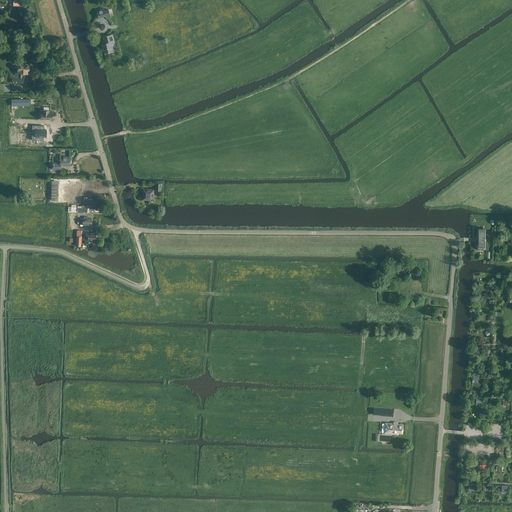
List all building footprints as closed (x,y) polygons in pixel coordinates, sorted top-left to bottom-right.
[(104,11),(104,9),(96,11),(98,18),(105,16),(106,18),(110,17),(108,10),(104,11)] [(104,52),(106,52),(107,52),(107,53),(113,51),(111,42),(114,41),(112,34),(103,37),(105,43),(102,44),(104,52)] [(24,83),(24,78),(21,78),(22,73),(28,73),(28,71),(28,70),(29,69),(29,67),(28,67),(28,66),(23,66),(23,64),(16,64),(16,69),(18,69),(18,73),(20,73),(19,78),(12,78),(12,83),(24,83)] [(40,112),(40,119),(46,120),(46,119),(48,119),(48,120),(53,120),(53,113),(49,113),(49,110),(43,110),(43,113),(40,112)] [(58,163),(53,163),(52,169),(61,169),(61,166),(70,166),(70,163),(71,163),(71,161),(70,160),(70,158),(66,158),(66,157),(63,157),(63,158),(60,158),(60,160),(58,161),(58,163)] [(72,194),(72,198),(72,202),(77,202),(78,202),(78,198),(80,198),(80,194),(79,194),(79,184),(73,184),(72,191),(73,191),(73,194),(72,194)] [(153,199),(154,189),(143,189),(142,200),(149,200),(149,198),(153,199)] [(88,217),(84,217),(84,219),(83,219),(80,219),(80,225),(83,225),(91,225),(92,219),(87,219),(88,217)] [(477,228),(477,249),(485,249),(486,228),(477,228)] [(403,425),(388,424),(388,428),(385,428),(385,433),(398,434),(398,433),(403,433),(403,425)]
